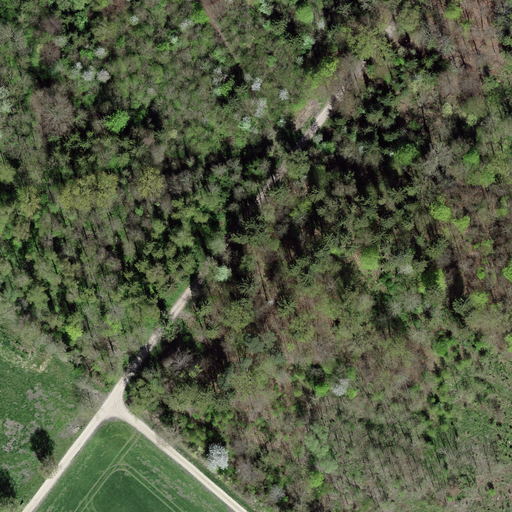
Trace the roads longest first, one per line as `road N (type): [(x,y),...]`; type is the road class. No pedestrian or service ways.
road 1 (track): [(112,403),(400,0)]
road 2 (track): [(239,511),(112,403)]
road 3 (track): [(22,511),(112,403)]
